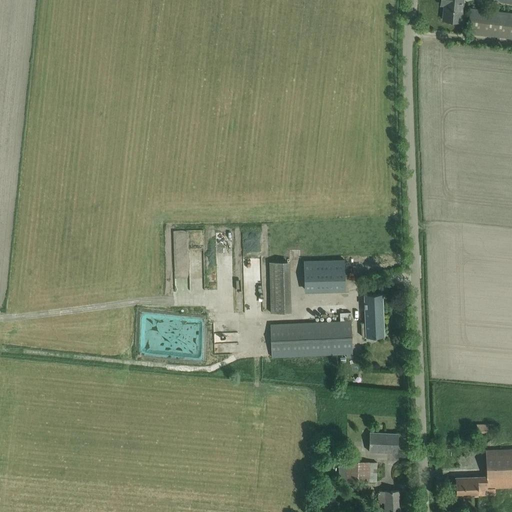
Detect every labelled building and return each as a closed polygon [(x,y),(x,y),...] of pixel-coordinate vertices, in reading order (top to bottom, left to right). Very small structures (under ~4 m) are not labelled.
[(444,0),(443,19),(461,21),(462,0),(444,0)] [(511,13),(478,9),(470,8),(467,33),(511,38),(511,13)] [(304,260),(305,291),(345,290),(344,259),(304,260)] [(289,261),(269,262),(271,313),(291,313),(289,261)] [(382,294),(364,294),(365,322),(361,322),(361,336),(384,336),(382,294)] [(270,323),(272,357),(352,354),(350,312),(340,313),(340,320),(270,323)] [(488,425),(476,425),(477,433),(489,432),(488,425)] [(397,452),(398,434),(369,433),(369,451),(397,452)] [(456,496),(495,494),(495,488),(511,487),(511,448),(485,450),(486,476),(455,477),(456,496)] [(378,463),(339,462),(338,480),(377,481),(378,463)] [(399,490),(378,491),(378,501),(385,501),(385,511),(399,511),(399,490)]
